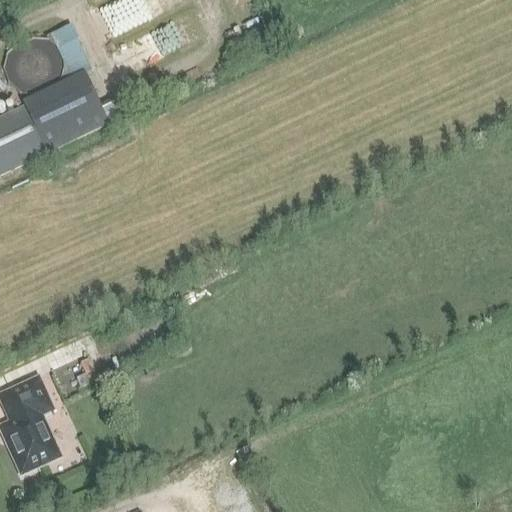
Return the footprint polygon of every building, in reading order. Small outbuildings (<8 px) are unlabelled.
[(4,68),(7,77),(12,85),(20,90),(29,93),(38,94),(47,91),(55,86),(60,78),(64,69),(64,60),(61,51),(56,43),(49,38),(40,34),(30,34),(21,37),(14,42),(8,50),(5,58),(4,68)] [(0,176),(46,154),(47,156),(110,125),(121,120),(115,107),(103,112),(89,82),(26,112),(24,109),(0,121),(0,176)] [(0,119),(9,115),(0,96),(0,119)] [(166,310),(106,338),(120,369),(180,341),(166,310)] [(21,476),(57,460),(39,420),(53,414),(38,382),(0,398),(0,404),(11,428),(1,432),(21,476)]
